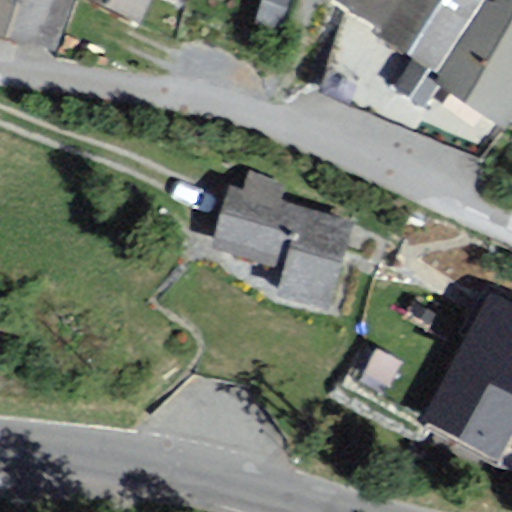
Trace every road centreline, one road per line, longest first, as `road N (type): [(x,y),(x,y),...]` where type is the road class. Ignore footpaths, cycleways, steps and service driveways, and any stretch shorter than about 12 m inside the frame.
road 1 (residential): [(0,80),(116,86),(261,119),(367,161),(511,235)]
road 2 (tertiary): [(0,448),(192,473),(331,511)]
